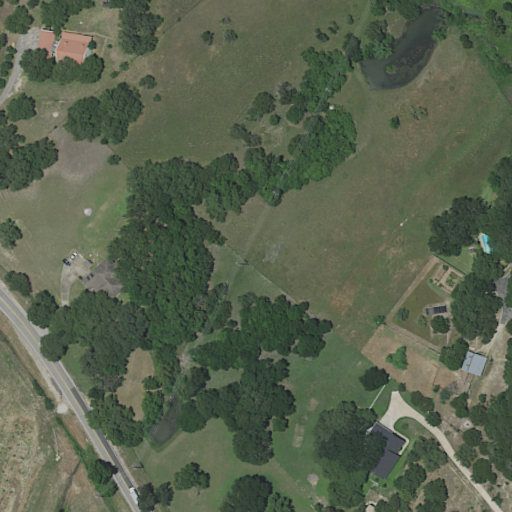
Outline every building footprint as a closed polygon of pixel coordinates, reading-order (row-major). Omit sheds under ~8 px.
[(77,64),(62,62),(63,58),(56,57),(56,59),(39,57),(43,29),(58,31),(57,39),(64,40),(65,32),(95,36),(94,43),(95,43),(92,66),(77,64)] [(84,282),(84,281),(112,256),(135,283),(113,301),(104,290),(97,296),(84,282)] [(426,308),(446,305),(447,313),(427,316),(426,308)] [(471,353),(488,359),(482,377),(463,370),(469,352),(471,353)] [(379,423),(406,441),(397,455),(401,457),(385,480),(368,469),(382,447),(368,438),(378,422),(379,423)]
